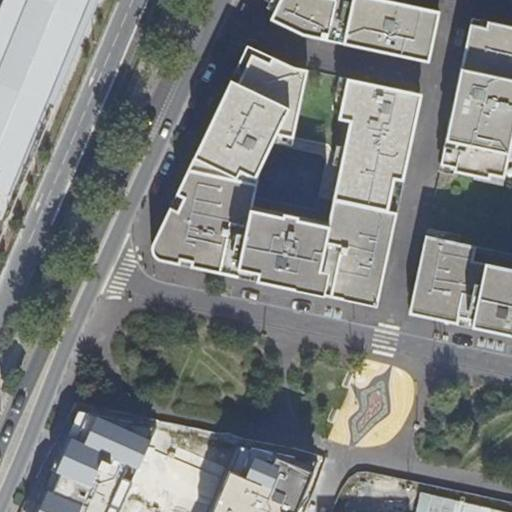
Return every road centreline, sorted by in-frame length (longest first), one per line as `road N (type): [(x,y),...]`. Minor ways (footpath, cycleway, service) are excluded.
road 1 (residential): [(511,369),(97,276)]
road 2 (secondary): [(118,209),(60,313),(0,457)]
road 3 (secondary): [(0,510),(97,276)]
road 4 (secondary): [(118,209),(214,0)]
